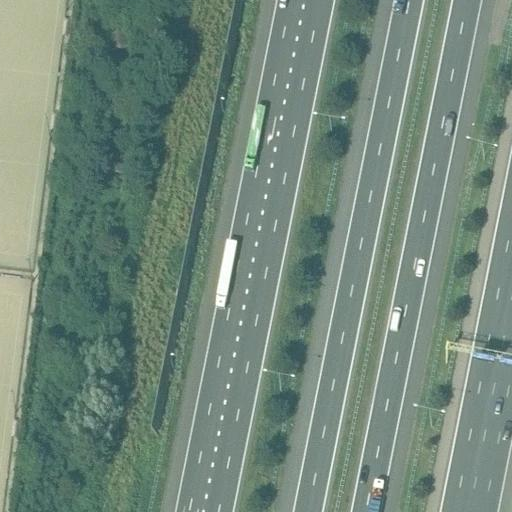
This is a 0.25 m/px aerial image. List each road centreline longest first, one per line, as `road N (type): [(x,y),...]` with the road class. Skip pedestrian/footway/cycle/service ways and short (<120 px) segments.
road 1 (motorway): [(408,0),(303,511)]
road 2 (motorway): [(369,511),(469,0)]
road 3 (motorway): [(301,0),(202,511)]
road 4 (motorway): [(468,511),(511,293)]
road 5 (track): [(130,154),(159,0)]
